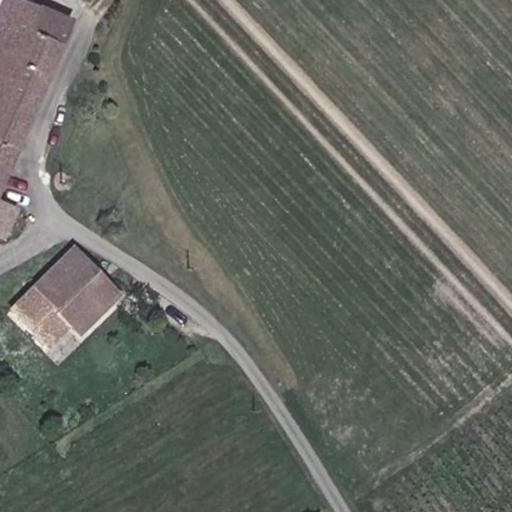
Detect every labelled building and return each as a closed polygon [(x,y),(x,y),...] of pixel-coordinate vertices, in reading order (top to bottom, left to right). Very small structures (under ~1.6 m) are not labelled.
[(0,16),(0,50),(52,72),(67,34),(52,29),(47,37),(30,29),(40,6),(26,0),(1,0),(0,4),(0,13),(1,14),(0,16)] [(52,29),(67,34),(64,16),(40,6),(30,29),(47,37),(52,29)] [(52,72),(0,50),(0,139),(21,149),(52,72)] [(0,161),(13,167),(21,149),(0,139),(0,161)] [(0,199),(13,167),(0,161),(0,199)] [(19,210),(0,201),(0,232),(9,236),(19,210)] [(90,259),(76,246),(35,290),(70,329),(76,334),(120,290),(101,271),(107,264),(96,253),(90,259)] [(70,329),(35,290),(14,312),(50,348),(70,329)]
